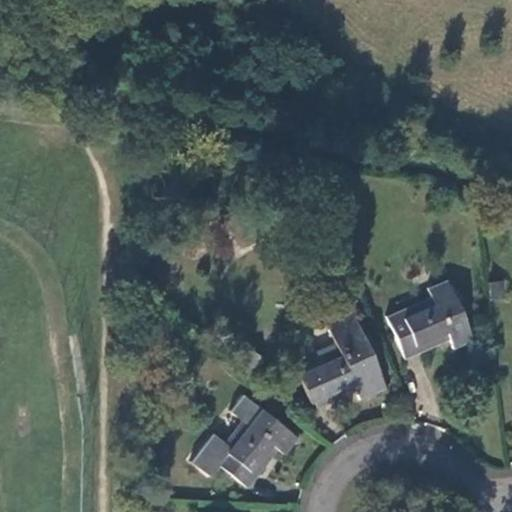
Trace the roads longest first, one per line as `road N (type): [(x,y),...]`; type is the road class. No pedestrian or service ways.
road 1 (track): [(103,511),(106,197)]
road 2 (residential): [(325,511),(351,464),(371,451),(433,454),(482,491)]
